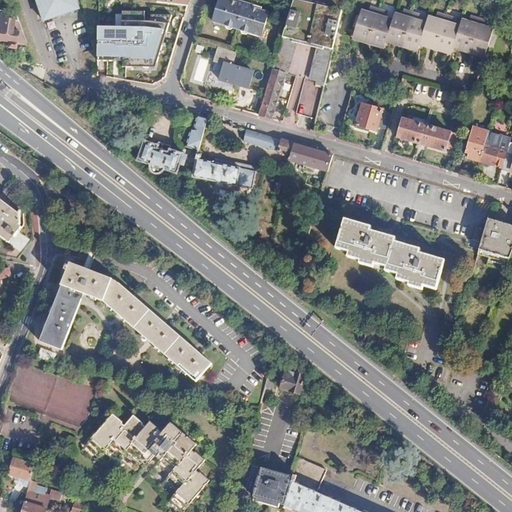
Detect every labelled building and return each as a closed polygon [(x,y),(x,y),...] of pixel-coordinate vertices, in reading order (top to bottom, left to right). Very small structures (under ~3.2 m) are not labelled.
[(36,0),(44,23),(82,12),(78,0),(36,0)] [(215,16),(217,17),(214,26),(226,30),(227,33),(233,35),(236,33),(238,33),(241,34),(242,38),(247,39),(250,37),(260,40),(263,31),(265,31),(266,31),(266,30),(270,15),(260,12),(245,8),(228,3),(219,0),(215,16)] [(229,0),(228,3),(245,8),(246,5),(229,0)] [(295,0),(293,8),(275,66),(274,70),(286,74),(289,74),(299,40),(319,45),(311,80),(305,78),(296,114),(317,120),(341,24),(342,24),(345,0),(330,0),(328,9),(310,4),(311,0),(295,0)] [(2,10),(0,19),(0,40),(7,42),(17,44),(27,46),(23,33),(19,22),(15,13),(2,10)] [(163,36),(166,16),(127,11),(125,31),(143,33),(141,44),(161,46),(162,36),(163,36)] [(370,14),(363,11),(356,37),(371,42),(386,47),(388,40),(404,45),(411,48),(420,19),(412,17),(404,14),(403,17),(396,15),(394,21),(387,19),(388,17),(379,14),(371,11),(370,14)] [(420,19),(411,48),(419,50),(421,43),(436,48),(452,53),(454,46),(469,51),(484,55),(490,33),(491,29),(486,27),(486,25),(478,22),(470,19),(469,22),(462,20),(459,27),(452,24),(453,22),(445,19),(436,17),(435,19),(429,17),(426,24),(420,22),(420,19)] [(491,29),(490,33),(484,55),(492,29),(491,29)] [(200,56),(191,78),(203,83),(212,61),(200,56)] [(254,72),(225,63),(220,81),(249,89),(254,72)] [(286,74),(274,70),(259,116),(272,120),(286,74)] [(297,76),(292,75),(288,88),(293,90),(297,76)] [(393,114),(363,106),(356,127),(376,133),(378,127),(388,130),(393,114)] [(195,129),(193,129),(188,147),(196,149),(200,151),(209,119),(199,116),(195,129)] [(457,135),(404,120),(398,139),(445,153),(446,149),(453,151),(457,135)] [(244,140),(292,155),(290,161),(327,173),(332,156),(285,142),(247,130),(244,140)] [(475,142),(470,140),(466,153),(470,154),(468,159),(480,162),(487,137),(478,134),(475,142)] [(509,144),(487,137),(480,162),(502,169),(508,147),(509,144)] [(161,146),(146,141),(140,163),(153,167),(152,170),(153,173),(154,175),(156,177),(158,177),(161,178),(164,176),(165,175),(167,173),(167,171),(180,175),(183,165),(187,166),(190,156),(186,155),(187,154),(172,149),(171,154),(160,150),(161,146)] [(511,148),(508,147),(502,169),(511,172),(511,170),(511,148)] [(200,151),(196,149),(192,163),(197,164),(199,155),(200,151)] [(199,155),(197,164),(193,177),(253,189),(257,166),(217,158),(216,164),(202,162),(203,156),(199,155)] [(0,236),(10,244),(23,227),(21,225),(21,223),(21,220),(20,217),(20,213),(22,211),(12,204),(10,206),(0,198),(0,236)] [(485,229),(482,241),(478,254),(489,257),(487,265),(506,271),(510,258),(511,253),(511,226),(488,219),(485,229)] [(344,220),(336,248),(349,252),(348,257),(360,260),(359,263),(372,267),(373,263),(386,267),(386,270),(399,275),(397,279),(411,283),(410,286),(423,289),(424,286),(437,290),(446,261),(419,253),(420,250),(394,242),(395,239),(369,231),(370,228),(344,220)] [(485,229),(476,227),(473,238),(482,241),(485,229)] [(84,293),(102,300),(197,382),(213,364),(197,350),(118,283),(115,280),(112,279),(89,271),(84,269),(70,264),(69,266),(66,265),(64,270),(67,271),(41,341),(63,349),(84,293)] [(0,285),(0,281),(13,276),(10,268),(0,272),(0,287),(1,287),(0,285)] [(57,356),(42,350),(40,358),(54,363),(57,356)] [(297,373),(288,371),(283,386),(302,392),(307,375),(297,372),(297,373)] [(123,422),(114,414),(88,443),(101,455),(109,445),(121,456),(126,451),(144,467),(155,455),(161,460),(159,462),(172,473),(166,479),(179,490),(171,499),(184,510),(210,481),(201,473),(200,474),(197,471),(206,461),(197,453),(195,454),(192,451),(198,445),(172,423),(162,434),(159,431),(161,430),(151,422),(146,428),(143,425),(144,423),(135,415),(125,426),(122,423),(123,422)] [(11,474),(29,479),(32,480),(32,479),(37,464),(36,463),(16,457),(11,474)] [(285,506),(284,510),(289,511),(360,511),(317,493),(327,470),(299,458),(295,472),(293,477),(285,506)] [(261,471),(273,475),(266,501),(285,506),(293,477),(262,468),(261,471)] [(273,475),(261,471),(254,498),(266,501),(273,475)] [(29,491),(22,511),(46,511),(51,497),(62,500),(64,492),(37,484),(38,481),(32,479),(32,480),(29,491)] [(75,504),(72,511),(83,511),(86,501),(76,498),(75,504)]
